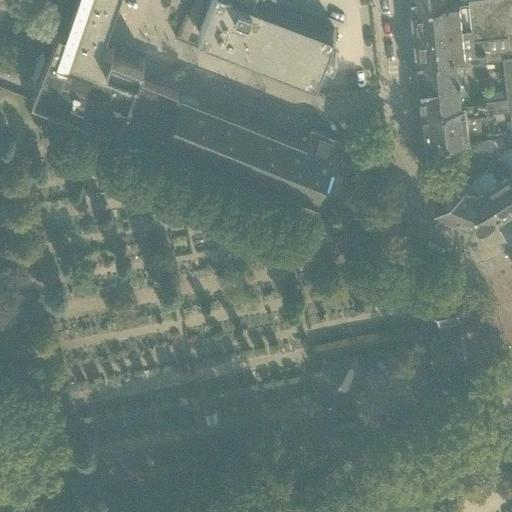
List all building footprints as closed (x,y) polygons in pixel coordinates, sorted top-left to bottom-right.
[(75,0),(66,28),(59,25),(32,95),(117,129),(122,116),(318,194),(340,140),(311,129),(305,145),(177,93),(178,90),(138,74),(144,59),(102,42),(116,0),(75,0)] [(210,0),(198,33),(315,80),(323,60),(332,64),(337,54),(327,50),(335,31),(270,5),(272,0),(274,1),(276,1),(275,0),(210,0)] [(458,0),(440,0),(411,3),(417,57),(464,51),(461,28),(458,0)] [(501,0),(458,0),(461,28),(505,22),(501,0)] [(511,0),(501,0),(505,22),(511,21),(511,0)] [(465,51),(417,57),(422,106),(471,101),(468,78),(461,79),(460,76),(467,75),(465,51)] [(511,52),(503,54),(508,97),(511,96),(511,52)] [(471,101),(422,106),(426,141),(469,136),(475,135),(475,130),(481,129),(479,118),(489,117),(493,111),(508,110),(510,129),(511,129),(511,96),(508,97),(471,101)] [(479,139),(478,139),(490,160),(501,153),(492,139),(479,139)] [(511,152),(509,148),(501,153),(511,171),(511,152)] [(485,172),(479,174),(488,187),(489,189),(504,213),(511,208),(511,171),(502,154),(501,153),(490,160),(485,163),(490,171),(485,172)] [(468,191),(431,191),(433,211),(440,213),(454,219),(456,220),(458,220),(472,226),(478,229),(483,226),(494,220),(503,214),(504,213),(489,189),(488,187),(479,174),(478,174),(473,179),(470,185),(468,191)] [(456,297),(434,301),(439,325),(462,320),(461,318),(460,318),(456,297)] [(460,320),(439,325),(441,335),(462,331),(460,320)] [(433,360),(434,365),(469,358),(464,334),(465,334),(464,330),(462,331),(441,335),(428,338),(419,340),(420,341),(424,362),(433,360)] [(322,360),(314,371),(315,371),(316,371),(316,373),(322,403),(323,403),(324,407),(327,423),(336,421),(332,401),(348,398),(361,380),(356,354),(324,359),(323,358),(322,360)] [(442,372),(430,375),(433,389),(445,386),(442,372)] [(331,427),(333,438),(328,439),(333,467),(361,449),(356,422),(331,427)]
